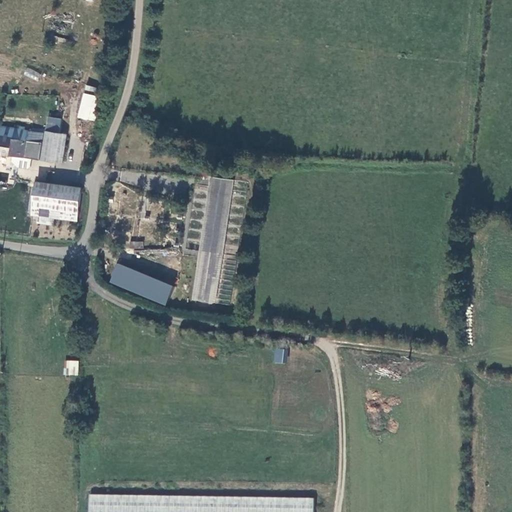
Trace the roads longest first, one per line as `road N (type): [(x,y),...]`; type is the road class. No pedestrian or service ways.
road 1 (track): [(343,511),(341,370),(314,341),(146,315),(101,290),(77,248)]
road 2 (unclassified): [(0,243),(59,253),(77,248),(86,234),(97,172),(133,66),(138,0)]
